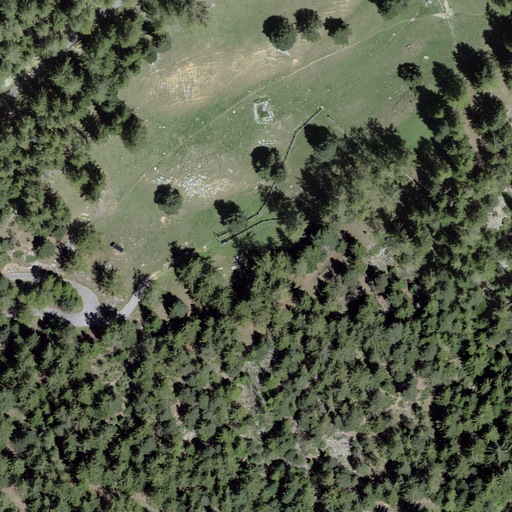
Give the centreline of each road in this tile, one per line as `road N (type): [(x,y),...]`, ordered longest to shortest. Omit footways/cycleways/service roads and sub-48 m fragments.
road 1 (track): [(0,99),(28,70),(130,0)]
road 2 (track): [(106,318),(73,288),(37,274),(0,279)]
